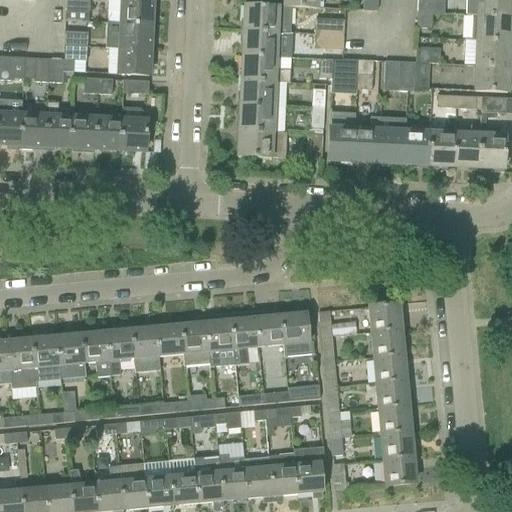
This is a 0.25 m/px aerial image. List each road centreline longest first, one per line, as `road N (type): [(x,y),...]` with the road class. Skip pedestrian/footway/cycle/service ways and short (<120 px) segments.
road 1 (residential): [(0,299),(248,274),(277,258),(294,206)]
road 2 (residential): [(473,511),(451,251),(457,213)]
road 3 (residential): [(189,202),(197,0)]
road 4 (residential): [(189,202),(0,194)]
road 5 (residential): [(457,213),(294,206)]
